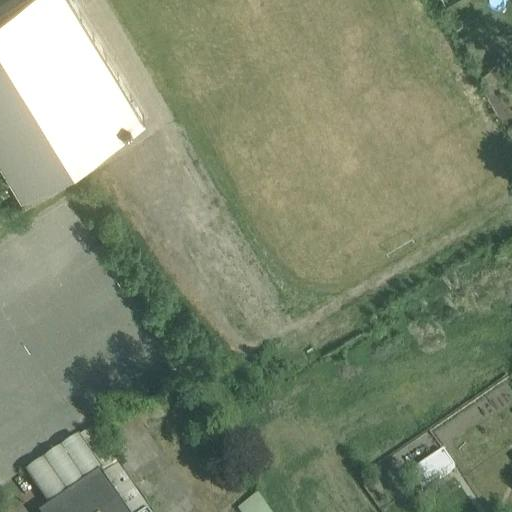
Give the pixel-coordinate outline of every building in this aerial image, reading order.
[(142,111),(74,0),(0,0),(0,159),(17,187),(142,111)] [(203,190),(217,182),(173,112),(160,121),(203,190)] [(511,186),(496,196),(511,225),(511,186)] [(271,311),(215,219),(186,237),(242,328),(271,311)] [(364,321),(345,290),(283,329),(303,360),(364,321)] [(80,438),(27,475),(50,509),(103,473),(80,438)] [(360,511),(337,474),(299,496),(308,511),(360,511)] [(125,511),(108,487),(70,511),(125,511)] [(192,511),(186,502),(170,511),(192,511)]
